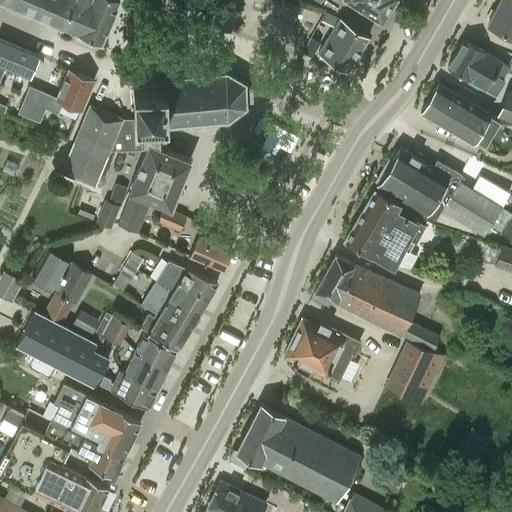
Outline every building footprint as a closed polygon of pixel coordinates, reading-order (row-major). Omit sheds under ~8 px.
[(71,0),(0,0),(61,26),(71,0)] [(118,0),(71,0),(61,26),(101,43),(118,0)] [(347,0),(381,21),(393,0),(347,0)] [(511,0),(499,0),(488,23),(511,36),(511,0)] [(333,26),(318,51),(319,52),(320,52),(346,69),(367,36),(359,31),(361,27),(349,19),(346,23),(338,18),(325,11),(321,19),(333,26)] [(0,62),(29,75),(38,55),(0,38),(0,62)] [(501,78),(508,65),(464,38),(447,65),(485,88),(485,87),(495,93),(504,79),(501,78)] [(305,53),(313,58),(318,51),(319,49),(310,45),(305,53)] [(130,189),(144,195),(170,206),(190,158),(166,148),(165,124),(226,119),(228,122),(231,120),(229,117),(245,106),(248,107),(249,105),(245,104),(245,100),(252,100),(251,86),(245,87),(244,84),(248,82),(247,79),(244,81),(227,71),(229,68),(227,66),(225,70),(163,75),(163,83),(132,84),(133,117),(134,117),(134,121),(120,120),(122,117),(90,103),(74,142),(107,155),(109,150),(145,149),(128,189),(130,189)] [(30,86),(25,97),(45,106),(58,111),(63,101),(81,108),(84,101),(94,79),(77,72),(75,76),(67,73),(57,97),(30,86)] [(471,142),(489,113),(438,82),(420,111),(471,142)] [(511,91),(508,90),(499,114),(511,118),(511,91)] [(25,97),(19,111),(39,120),(45,106),(25,97)] [(400,145),(377,183),(424,212),(435,218),(475,232),(477,228),(483,232),(484,230),(500,203),(472,187),(458,179),(462,173),(452,167),(436,158),(436,159),(432,165),(400,145)] [(501,205),(509,191),(479,174),(472,187),(500,203),(501,205)] [(415,241),(425,224),(415,219),(416,218),(394,206),(398,199),(373,188),(344,239),(345,239),(346,238),(369,251),(370,249),(391,262),(401,245),(407,248),(412,239),(415,241)] [(129,195),(118,223),(134,229),(138,220),(142,221),(149,203),(129,195)] [(111,226),(120,204),(105,198),(96,220),(111,226)] [(180,229),(186,215),(163,205),(157,219),(180,229)] [(511,238),(511,212),(501,232),(511,238)] [(222,269),(232,247),(225,244),(227,238),(201,227),(189,254),(222,269)] [(487,239),(479,253),(491,259),(498,245),(487,239)] [(511,266),(511,247),(502,244),(496,262),(511,266)] [(29,276),(54,290),(71,261),(46,246),(29,276)] [(122,267),(111,284),(120,290),(125,282),(126,283),(143,257),(133,251),(122,267)] [(432,347),(438,332),(406,317),(419,291),(369,267),(367,270),(335,252),(314,288),(346,304),(345,305),(432,347)] [(176,298),(198,311),(217,281),(168,260),(141,302),(160,314),(161,314),(165,316),(176,298)] [(92,273),(71,261),(54,290),(75,302),(92,273)] [(7,273),(0,285),(0,290),(12,297),(21,281),(7,273)] [(198,312),(198,311),(176,298),(165,316),(161,314),(160,314),(158,318),(148,312),(139,325),(155,334),(154,335),(176,348),(190,325),(191,325),(196,325),(200,317),(199,312),(198,312)] [(101,314),(82,304),(71,325),(90,335),(101,314)] [(14,341),(94,383),(108,355),(93,347),(96,342),(33,309),(14,341)] [(116,331),(121,338),(129,323),(111,313),(105,325),(116,331)] [(310,366),(325,374),(325,372),(337,378),(351,351),(353,352),(359,340),(345,333),(345,332),(318,319),(316,324),(301,316),(283,353),(285,354),(285,356),(293,360),(291,366),(306,374),(310,366)] [(101,333),(119,342),(121,338),(116,331),(105,325),(101,333)] [(135,350),(167,366),(176,348),(143,332),(135,350)] [(113,354),(119,342),(101,333),(97,342),(99,343),(98,346),(113,354)] [(441,354),(406,339),(392,370),(427,385),(441,354)] [(43,377),(51,362),(29,350),(21,365),(43,377)] [(123,374),(155,390),(167,366),(135,350),(124,372),(123,374)] [(147,407),(155,390),(123,374),(124,372),(119,369),(113,382),(109,380),(110,378),(103,374),(99,383),(147,407)] [(97,442),(123,455),(140,420),(63,382),(53,402),(58,404),(52,417),(83,433),(85,429),(100,436),(97,442)] [(334,499),(358,453),(259,402),(236,447),(232,447),(228,456),(230,458),(243,465),(249,455),(334,499)] [(22,416),(8,408),(3,417),(17,425),(22,416)] [(113,475),(123,455),(97,442),(100,436),(85,429),(83,433),(52,417),(45,431),(71,444),(91,454),(87,462),(113,475)] [(62,463),(71,444),(45,431),(44,433),(21,421),(15,432),(16,432),(3,457),(8,459),(0,474),(76,511),(98,511),(100,510),(98,506),(108,486),(62,463)] [(485,434),(471,425),(458,447),(472,455),(485,434)] [(260,511),(266,501),(219,479),(203,511),(260,511)] [(351,491),(340,511),(382,511),(384,509),(351,491)] [(32,511),(0,494),(0,511),(32,511)]
